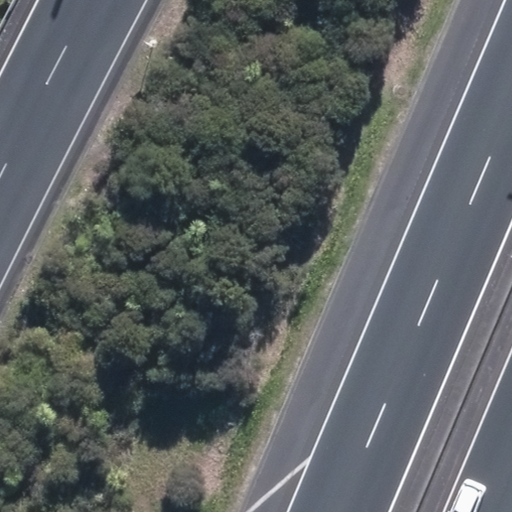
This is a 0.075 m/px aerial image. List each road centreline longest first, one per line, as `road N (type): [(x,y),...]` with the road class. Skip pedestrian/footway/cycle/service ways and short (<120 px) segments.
road 1 (motorway): [(340,511),(511,107)]
road 2 (motorway): [(0,164),(87,0)]
